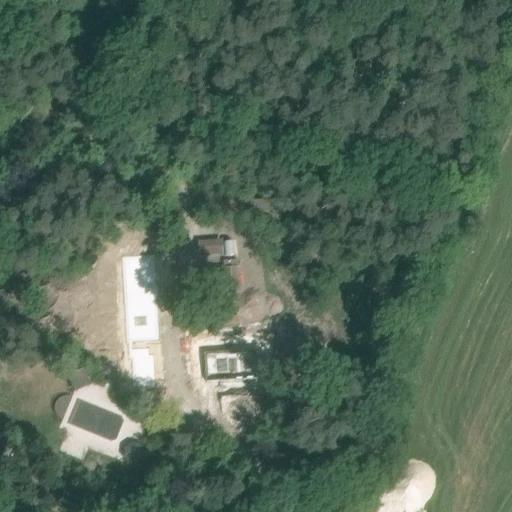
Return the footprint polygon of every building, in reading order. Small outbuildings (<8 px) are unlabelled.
[(130,222),(122,229),(130,238),(137,231),(130,222)] [(219,241),(199,241),(200,255),(220,254),(219,241)] [(202,270),(204,295),(241,292),(239,267),(202,270)] [(188,315),(187,287),(159,289),(159,288),(143,289),(144,312),(160,311),(160,317),(151,317),(153,347),(193,344),(192,315),(188,315)] [(75,389),(91,383),(85,369),(69,376),(75,389)] [(122,448),(122,457),(128,465),(144,452),(137,444),(129,443),(122,448)]
